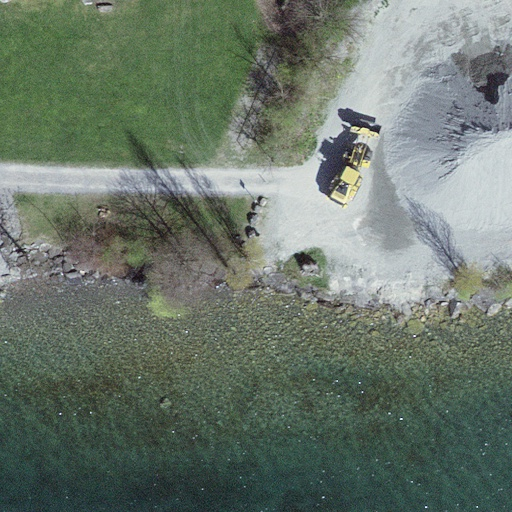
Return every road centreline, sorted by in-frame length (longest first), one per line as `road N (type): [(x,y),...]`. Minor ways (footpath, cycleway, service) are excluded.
road 1 (track): [(0,184),(284,207),(393,188)]
road 2 (unclassified): [(511,8),(479,103),(438,160),(393,188)]
